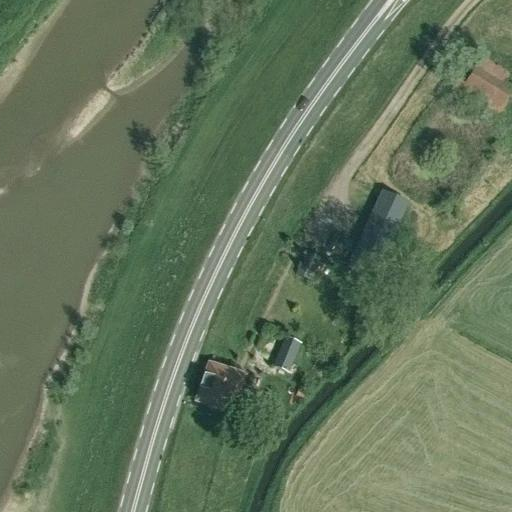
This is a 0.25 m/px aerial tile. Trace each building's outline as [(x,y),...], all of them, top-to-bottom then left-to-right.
[(511,99),(511,80),(480,61),(462,91),(503,115),(511,99)] [(382,193),(347,267),(373,279),(408,205),(382,193)] [(310,281),(321,259),(306,252),(295,274),(310,281)] [(286,337),(273,367),(287,373),(300,344),(286,337)] [(210,366),(195,402),(230,416),(245,380),(210,366)]
